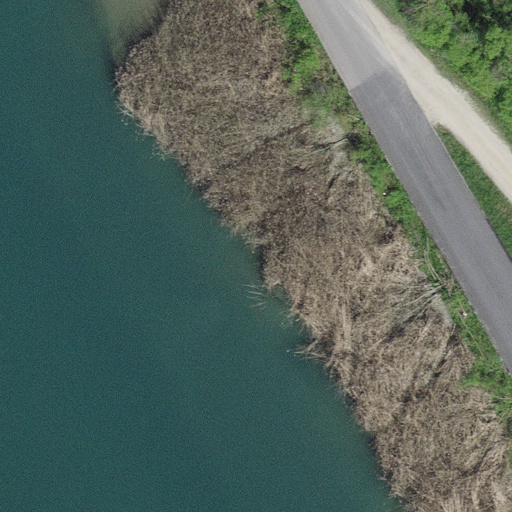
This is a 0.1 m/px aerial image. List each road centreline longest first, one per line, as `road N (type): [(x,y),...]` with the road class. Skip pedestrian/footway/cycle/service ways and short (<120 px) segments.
road 1 (unclassified): [(511,317),(335,0)]
road 2 (track): [(361,46),(433,89),(511,171)]
